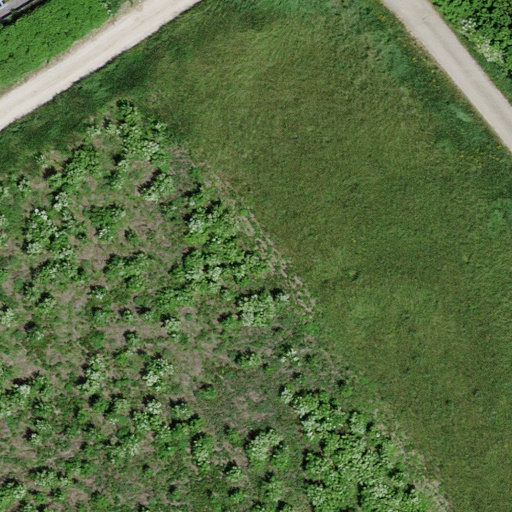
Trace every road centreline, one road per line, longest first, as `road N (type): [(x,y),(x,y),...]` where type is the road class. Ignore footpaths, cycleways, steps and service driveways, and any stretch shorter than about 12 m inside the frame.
road 1 (track): [(173,0),(0,112)]
road 2 (track): [(511,133),(403,0)]
